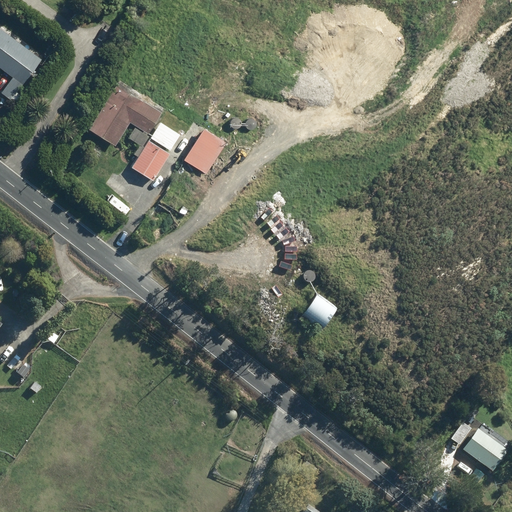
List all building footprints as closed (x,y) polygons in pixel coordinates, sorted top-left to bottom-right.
[(0,26),(0,64),(12,74),(2,88),(15,98),(30,80),(27,78),(44,55),(2,23),(0,26)] [(148,126),(159,107),(114,81),(89,123),(118,139),(131,116),(148,126)] [(162,117),(151,132),(171,145),(181,130),(162,117)] [(203,125),(184,155),(205,168),(224,138),(203,125)] [(151,136),(132,162),(152,176),(171,149),(151,136)] [(338,304),(318,290),(304,311),(325,324),(338,304)] [(56,358),(51,366),(69,378),(74,370),(56,358)] [(25,364),(16,373),(23,380),(32,371),(25,364)] [(462,422),(450,439),(459,445),(471,429),(462,422)] [(463,446),(490,466),(505,445),(477,425),(463,446)]
